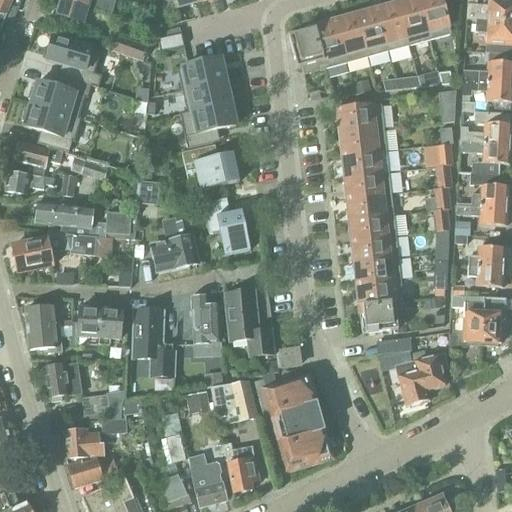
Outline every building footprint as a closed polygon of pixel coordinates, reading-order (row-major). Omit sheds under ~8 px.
[(0,0),(0,16),(6,16),(12,0),(0,0)] [(111,16),(115,1),(111,0),(61,0),(56,17),(83,25),(88,9),(111,16)] [(173,0),(176,9),(197,3),(196,0),(173,0)] [(430,41),(418,0),(412,0),(398,4),(409,47),(430,41)] [(442,0),(418,0),(430,41),(452,35),(442,0)] [(466,0),(466,21),(476,22),(476,21),(511,23),(511,2),(489,1),(488,7),(477,6),(476,0),(466,0)] [(409,47),(398,4),(377,10),(389,53),(409,47)] [(389,53),(377,10),(356,15),(368,58),(389,53)] [(368,58),(356,15),(335,21),(347,64),(368,58)] [(314,27),(326,70),(347,64),(335,21),(314,27)] [(485,54),(489,54),(511,55),(511,23),(476,21),(476,22),(475,34),(486,35),(485,54)] [(326,70),(314,27),(288,34),(297,69),(302,68),(304,76),(326,70)] [(165,33),(167,38),(180,35),(179,29),(165,33)] [(52,38),(46,61),(71,68),(67,80),(91,87),(99,89),(103,77),(95,74),(101,52),(70,43),(71,41),(72,41),(72,40),(57,35),(57,37),(58,37),(57,40),(52,38)] [(181,36),(157,41),(160,53),(183,48),(181,36)] [(141,62),(146,49),(118,38),(113,52),(141,62)] [(511,55),(489,54),(488,74),(464,72),(463,82),(511,84),(511,55)] [(222,59),(177,69),(182,92),(227,82),(222,59)] [(420,90),(442,87),(438,75),(438,73),(417,79),(420,90)] [(449,74),(438,75),(442,87),(451,86),(449,74)] [(396,81),(399,92),(420,90),(417,79),(396,81)] [(32,88),(28,99),(32,100),(30,105),(79,120),(85,98),(88,99),(91,87),(67,80),(64,91),(37,83),(35,89),(32,88)] [(385,94),(399,92),(396,81),(382,83),(385,94)] [(227,82),(182,92),(187,114),(231,104),(227,82)] [(511,84),(463,82),(462,97),(471,98),(471,93),(487,93),(486,103),(511,104),(511,84)] [(136,90),(135,101),(137,102),(142,103),(147,105),(147,104),(148,92),(148,91),(136,90)] [(441,126),(454,124),(455,93),(438,96),(441,126)] [(156,104),(148,104),(147,115),(155,116),(156,104)] [(187,114),(180,115),(188,150),(213,144),(211,132),(236,127),(235,122),(239,121),(236,108),(232,109),(231,104),(187,114)] [(473,115),(474,113),(474,104),(462,104),(462,114),(473,115)] [(25,110),(22,121),(25,122),(24,128),(49,135),(45,147),(69,154),(72,142),(75,143),(81,120),(79,120),(30,105),(29,111),(25,110)] [(337,110),(340,135),(384,130),(381,105),(337,110)] [(485,125),(509,127),(509,115),(500,115),(486,114),(485,125)] [(461,129),(460,144),(510,147),(511,127),(509,127),(485,125),(484,135),(468,134),(468,130),(461,129)] [(340,135),(342,157),(387,152),(384,130),(340,135)] [(451,130),(439,131),(441,147),(451,146),(453,146),(451,130)] [(30,167),(28,176),(43,178),(47,163),(59,166),(62,154),(50,150),(49,152),(18,144),(14,162),(30,167)] [(483,155),(483,166),(471,165),(471,176),(499,177),(499,166),(509,166),(510,147),(460,144),(460,154),(483,155)] [(441,147),(433,149),(433,152),(435,170),(449,169),(450,169),(452,168),(453,168),(452,158),(451,146),(441,147)] [(194,164),(200,191),(239,183),(233,154),(217,158),(216,153),(209,154),(208,147),(182,153),(184,166),(194,164)] [(342,157),(345,178),(389,173),(387,152),(342,157)] [(71,172),(81,176),(84,164),(74,161),(71,172)] [(81,176),(92,179),(96,167),(84,164),(81,176)] [(112,172),(96,167),(92,179),(109,184),(112,172)] [(438,189),(438,191),(448,191),(452,190),(449,169),(435,170),(438,189)] [(345,178),(347,200),(392,195),(389,173),(345,178)] [(53,180),(43,178),(28,176),(28,178),(9,174),(5,193),(26,197),(28,189),(44,191),(45,183),(53,184),(53,180)] [(469,188),(482,188),(481,197),(471,196),(470,206),(507,208),(508,188),(498,188),(499,177),(471,176),(470,176),(469,188)] [(72,200),(74,180),(63,178),(60,198),(72,200)] [(160,185),(141,184),(139,205),(158,207),(160,185)] [(448,191),(438,191),(434,192),(437,213),(447,212),(450,212),(450,210),(448,191)] [(347,200),(350,221),(394,216),(392,195),(347,200)] [(202,204),(209,235),(219,233),(224,257),(250,252),(241,212),(230,215),(226,199),(202,204)] [(35,224),(65,228),(68,207),(37,204),(35,224)] [(506,228),(507,208),(470,206),(456,205),(455,217),(480,219),(480,227),(506,228)] [(68,207),(65,228),(64,236),(78,237),(79,229),(90,231),(93,210),(68,207)] [(435,234),(438,234),(448,233),(449,233),(447,212),(437,213),(432,214),(435,234)] [(132,216),(107,215),(106,236),(130,237),(132,216)] [(350,221),(352,243),(397,238),(394,216),(350,221)] [(197,264),(194,250),(188,223),(176,226),(179,241),(151,247),(157,273),(197,264)] [(437,244),(448,244),(448,233),(438,234),(437,244)] [(12,247),(17,275),(53,267),(50,255),(69,251),(70,256),(95,258),(96,239),(78,237),(64,236),(47,234),(47,240),(12,247)] [(466,247),(467,238),(454,237),(454,246),(466,247)] [(397,238),(352,243),(355,264),(399,259),(397,238)] [(110,259),(111,251),(112,240),(96,239),(95,258),(110,259)] [(112,240),(111,251),(133,253),(134,242),(112,240)] [(468,268),(504,270),(505,250),(478,249),(478,259),(469,258),(468,268)] [(399,259),(355,264),(357,286),(401,281),(399,259)] [(434,264),(433,277),(446,277),(447,265),(434,264)] [(504,270),(468,268),(468,278),(477,278),(476,288),(503,290),(504,270)] [(446,277),(433,277),(433,292),(446,292),(446,277)] [(404,302),(401,281),(357,286),(359,307),(404,302)] [(256,332),(252,293),(248,293),(247,289),(235,290),(235,294),(225,295),(229,342),(247,340),(249,358),(272,356),(270,331),(256,332)] [(453,289),(453,298),(464,298),(464,290),(453,289)] [(190,298),(193,346),(221,344),(219,308),(211,309),(210,297),(204,298),(201,293),(195,293),(193,298),(190,298)] [(463,344),(482,345),(484,299),(464,298),(453,298),(452,298),(452,309),(464,309),(463,319),(465,319),(463,344)] [(484,299),(482,345),(500,346),(501,321),(505,321),(506,300),(484,299)] [(404,302),(359,307),(363,335),(398,331),(398,326),(406,325),(404,302)] [(103,312),(100,311),(98,345),(108,346),(109,340),(119,341),(121,313),(117,313),(117,307),(104,306),(103,312)] [(24,310),(26,331),(59,328),(58,308),(52,309),(52,308),(24,310)] [(134,313),(133,360),(151,360),(150,378),(173,379),(174,354),(161,354),(162,314),(157,314),(158,310),(145,309),(145,313),(134,313)] [(98,345),(100,311),(80,310),(78,338),(88,339),(88,345),(98,345)] [(62,353),(59,328),(26,331),(28,352),(47,350),(48,355),(62,353)] [(409,340),(376,343),(377,356),(410,352),(409,340)] [(299,366),(297,350),(280,353),(282,368),(299,366)] [(443,356),(416,363),(424,392),(444,386),(440,369),(446,368),(443,356)] [(427,402),(424,392),(416,363),(412,364),(415,374),(399,379),(407,407),(427,402)] [(61,398),(81,395),(79,377),(75,378),(74,365),(44,369),(48,400),(51,399),(52,402),(62,401),(61,398)] [(277,389),(273,376),(262,378),(263,381),(266,392),(277,389)] [(302,381),(266,392),(273,419),(279,418),(280,422),(278,422),(279,426),(281,425),(285,440),(280,442),(287,469),(321,459),(320,456),(327,454),(319,426),(315,427),(311,413),(315,412),(309,388),(304,389),(302,381)] [(256,420),(248,384),(209,392),(217,428),(256,420)] [(209,414),(205,395),(185,398),(189,418),(209,414)] [(84,418),(110,414),(107,396),(81,400),(84,418)] [(4,420),(0,421),(0,457),(11,455),(9,450),(13,449),(11,445),(15,442),(12,435),(10,434),(8,435),(4,420)] [(126,436),(125,422),(101,423),(102,437),(126,436)] [(100,435),(88,436),(88,431),(62,433),(64,460),(90,458),(90,459),(103,458),(103,446),(100,447),(100,435)] [(185,462),(179,436),(165,440),(171,465),(185,462)] [(252,490),(250,483),(259,481),(254,459),(253,459),(251,447),(231,451),(229,444),(220,447),(222,454),(224,454),(233,494),(252,490)] [(216,463),(206,466),(204,456),(188,460),(193,483),(200,509),(207,507),(209,510),(215,508),(216,505),(227,502),(220,476),(221,473),(219,465),(216,463)] [(74,490),(102,481),(118,478),(111,458),(97,463),(96,461),(82,465),(81,463),(68,467),(74,490)] [(151,460),(140,462),(143,474),(153,472),(151,460)] [(185,511),(183,507),(190,504),(178,474),(158,483),(165,511),(185,511)] [(0,488),(3,496),(10,511),(30,511),(27,503),(18,507),(11,492),(20,488),(15,476),(0,482),(0,488)] [(154,511),(150,504),(138,476),(81,500),(86,511),(154,511)] [(10,511),(3,496),(0,496),(0,509),(1,511),(10,511)] [(447,496),(424,505),(427,511),(448,511),(453,509),(447,496)]
